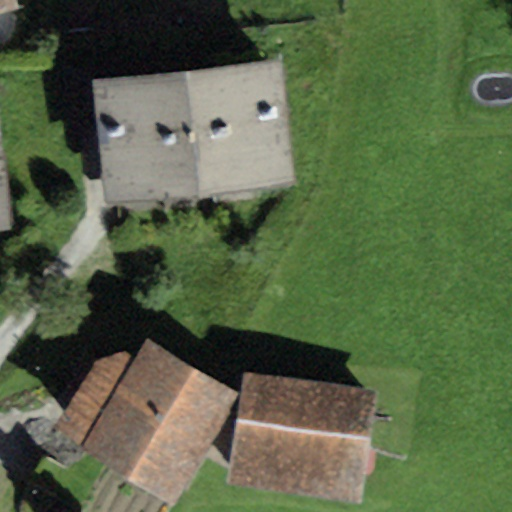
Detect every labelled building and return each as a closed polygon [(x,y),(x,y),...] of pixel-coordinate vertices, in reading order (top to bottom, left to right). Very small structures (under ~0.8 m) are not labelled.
[(0,0),(0,10),(17,6),(15,0),(0,0)] [(282,60),(92,78),(104,202),(294,183),(282,60)] [(0,118),(0,229),(13,228),(0,118)] [(238,393),(146,339),(134,355),(124,349),(95,360),(52,427),(81,444),(79,447),(170,506),(238,393)] [(375,390),(245,372),(230,481),(360,499),(375,390)]
